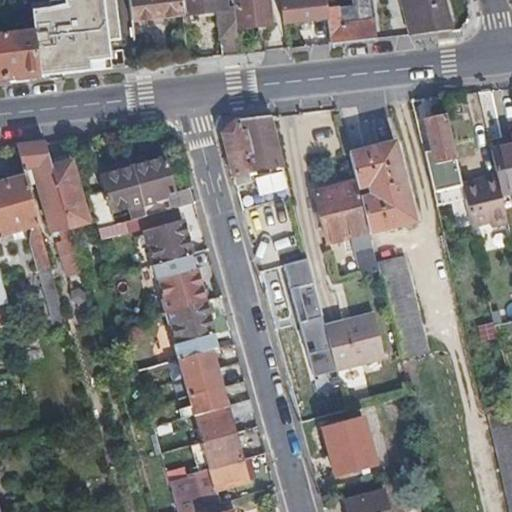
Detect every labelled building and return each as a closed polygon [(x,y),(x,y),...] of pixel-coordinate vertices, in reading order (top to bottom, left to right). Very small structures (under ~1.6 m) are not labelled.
[(29,0),(30,5),(32,20),(34,31),(40,77),(69,73),(60,0),(29,0)] [(99,0),(102,23),(132,20),(129,0),(99,0)] [(183,14),(181,0),(129,0),(132,20),(183,14)] [(181,0),(183,14),(217,10),(222,56),(238,54),(231,0),(181,0)] [(270,24),(266,0),(235,0),(239,27),(270,24)] [(281,0),(285,22),(327,17),(324,0),(281,0)] [(378,38),(372,0),(353,0),(354,4),(327,9),(331,43),(378,38)] [(401,0),(410,34),(452,29),(442,0),(401,0)] [(32,20),(30,5),(3,8),(5,24),(32,20)] [(0,81),(40,77),(34,31),(0,35),(0,34),(0,81)] [(454,163),(443,115),(422,120),(432,161),(446,159),(447,165),(454,163)] [(282,167),(269,116),(234,120),(227,127),(220,135),(235,187),(251,183),(247,172),(282,167)] [(68,276),(82,273),(79,262),(74,243),(69,227),(64,208),(52,166),(45,141),(16,144),(24,175),(26,183),(36,181),(51,232),(61,230),(67,245),(58,248),(68,276)] [(394,142),(348,153),(350,162),(355,182),(366,226),(368,232),(368,233),(413,223),(394,142)] [(511,145),(490,150),(494,168),(499,194),(511,191),(511,145)] [(178,206),(194,202),(190,187),(174,193),(164,158),(132,167),(142,205),(155,201),(155,199),(165,196),(169,209),(178,206)] [(70,162),(52,166),(64,208),(69,227),(87,222),(70,162)] [(142,205),(132,167),(100,176),(105,198),(91,202),(98,227),(113,224),(109,211),(128,206),(129,208),(142,205)] [(463,203),(468,222),(485,219),(486,223),(505,219),(504,217),(499,194),(494,168),(476,172),(477,178),(459,182),(459,184),(463,203)] [(38,225),(26,183),(24,175),(0,181),(0,235),(32,227),(38,225)] [(366,226),(355,182),(313,193),(325,242),(368,232),(366,226)] [(463,203),(459,184),(445,187),(450,206),(463,203)] [(156,264),(191,254),(178,206),(169,209),(145,215),(113,224),(98,227),(101,237),(142,227),(147,245),(151,245),(156,264)] [(52,275),(38,225),(32,227),(32,239),(54,321),(65,319),(52,275)] [(368,235),(351,238),(357,270),(374,267),(368,235)] [(74,243),(79,262),(88,259),(84,240),(74,243)] [(166,311),(204,301),(191,254),(156,264),(165,298),(162,299),(166,311)] [(375,262),(378,272),(399,358),(426,351),(403,256),(375,262)] [(184,357),(210,350),(206,335),(213,334),(204,301),(166,311),(170,325),(172,324),(178,342),(179,342),(184,357)] [(356,321),(324,329),(335,371),(384,359),(372,313),(355,317),(356,321)] [(183,378),(215,369),(210,350),(184,357),(177,359),(183,378)] [(135,359),(138,370),(158,365),(156,354),(135,359)] [(220,388),(215,369),(183,378),(188,396),(220,388)] [(225,407),(220,388),(188,396),(193,415),(225,407)] [(252,411),(249,400),(225,407),(193,415),(200,442),(233,434),(228,417),(252,411)] [(511,511),(511,413),(510,406),(483,413),(505,511),(511,511)] [(334,476),(374,465),(362,419),(322,429),(334,476)] [(161,424),(154,426),(161,453),(169,451),(161,424)] [(240,460),(233,434),(200,442),(207,469),(240,460)] [(245,482),(240,460),(207,469),(199,472),(169,480),(171,488),(177,511),(189,511),(199,509),(196,495),(220,489),(245,482)] [(197,466),(167,473),(169,480),(199,472),(197,466)] [(223,502),(220,489),(196,495),(199,509),(223,502)] [(387,511),(382,491),(344,501),(346,511),(387,511)] [(12,511),(26,511),(24,503),(17,504),(16,499),(9,500),(12,511)]
